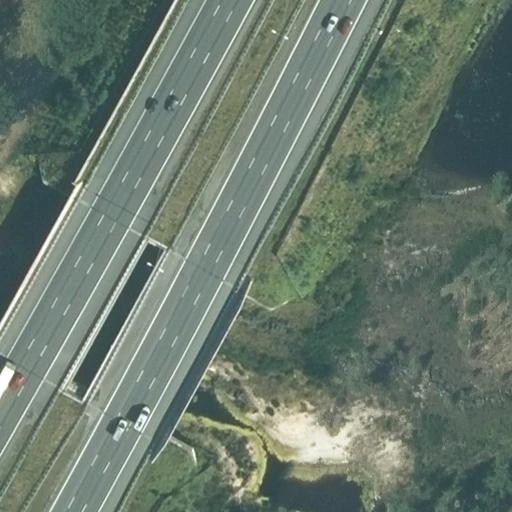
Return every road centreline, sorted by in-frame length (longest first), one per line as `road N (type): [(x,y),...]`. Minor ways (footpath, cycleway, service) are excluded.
road 1 (motorway): [(73,511),(342,0)]
road 2 (motorway): [(227,0),(0,417)]
